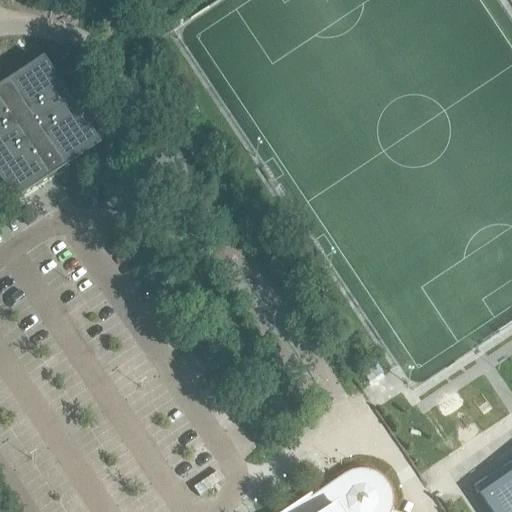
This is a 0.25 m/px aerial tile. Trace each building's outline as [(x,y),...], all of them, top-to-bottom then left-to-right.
[(0,182),(14,204),(97,149),(42,65),(3,91),(4,93),(6,98),(0,100),(0,182)] [(375,362),(368,366),(376,379),(383,375),(375,362)] [(376,379),(368,366),(360,371),(369,384),(376,379)] [(511,511),(511,463),(473,489),(488,511),(511,511)] [(287,511),(391,511),(392,511),(392,509),(392,501),(391,493),(387,486),(382,480),(375,475),(367,473),(359,472),(351,474),(343,478),(337,482),(312,499),(311,497),(287,511)]
